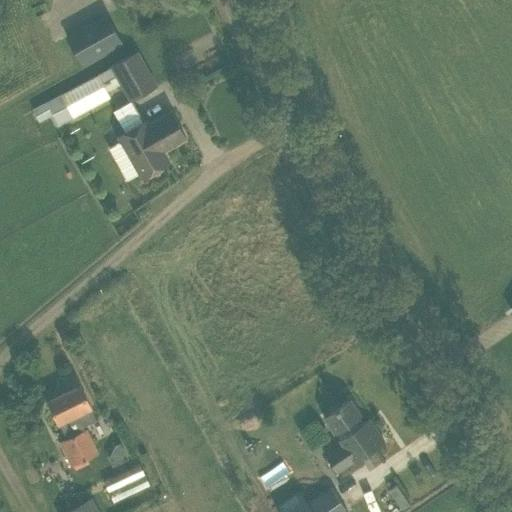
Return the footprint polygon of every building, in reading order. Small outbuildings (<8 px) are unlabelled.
[(106,16),(66,37),(81,64),(120,42),(106,16)] [(60,94),(73,117),(109,98),(106,91),(118,84),(128,102),(131,100),(156,86),(137,51),(119,61),(109,67),(110,68),(97,75),(60,94)] [(46,102),(32,109),(39,122),(53,114),(46,102)] [(119,142),(108,148),(126,180),(139,174),(141,179),(169,163),(163,151),(186,138),(171,112),(149,124),(146,120),(116,137),(119,142)] [(59,441),(72,466),(89,457),(98,453),(86,429),(83,431),(81,427),(95,420),(78,386),(47,401),(54,416),(53,417),(56,422),(57,421),(66,437),(59,441)] [(325,456),(336,472),(353,460),(355,462),(384,441),(368,418),(363,422),(359,416),(360,415),(349,399),(323,416),(342,444),(325,456)] [(111,449),(113,458),(129,456),(127,446),(111,449)] [(104,481),(114,501),(148,485),(139,465),(104,481)] [(298,491),(275,507),(278,511),(346,511),(330,488),(315,498),(307,504),(298,491)] [(65,511),(99,511),(92,498),(65,511)]
